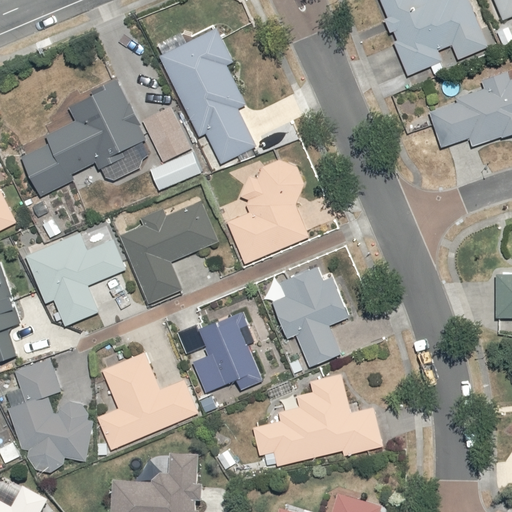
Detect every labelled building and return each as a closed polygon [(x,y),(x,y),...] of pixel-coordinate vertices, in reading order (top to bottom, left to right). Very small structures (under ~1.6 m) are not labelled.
[(390,19),(401,42),(397,44),(414,78),(451,60),(446,51),(458,46),(465,59),(494,45),(472,0),(385,0),(393,18),(390,19)] [(511,0),(501,0),(510,21),(511,20),(511,0)] [(219,31),(165,56),(205,139),(211,136),(225,164),(260,147),(241,107),(248,104),(229,64),(234,62),(219,31)] [(467,107),(438,116),(447,149),(473,141),(475,147),(511,135),(511,78),(511,77),(490,84),(491,88),(464,96),(467,107)] [(57,144),(29,158),(46,194),(79,178),(77,174),(101,162),(110,181),(164,155),(167,161),(153,167),(165,192),(206,173),(174,107),(145,121),(128,86),(78,110),(83,121),(53,135),(57,144)] [(257,211),(233,223),(250,266),(313,240),(299,205),(310,184),(310,182),(310,180),(310,178),(309,176),(309,174),(308,173),(307,171),(306,169),(305,167),(304,166),(303,164),(301,163),(299,162),(298,161),(296,160),(294,159),(292,159),(290,158),(288,158),(286,158),(284,158),(282,159),(280,159),(278,160),(276,161),(275,162),(273,163),(271,164),(270,165),(269,167),(268,168),(250,193),(257,211)] [(0,233),(22,223),(5,189),(0,187),(0,233)] [(150,225),(126,234),(153,303),(186,290),(175,261),(221,243),(206,204),(175,216),(173,210),(148,220),(150,225)] [(86,234),(32,256),(52,305),(59,301),(69,325),(101,312),(90,285),(129,269),(116,239),(92,249),(86,234)] [(0,362),(20,355),(9,325),(23,320),(1,260),(0,260),(0,362)] [(294,297),(278,304),(293,340),(302,336),(316,369),(347,356),(335,326),(354,318),(338,279),(328,283),(323,271),(289,285),(294,297)] [(511,274),(502,275),(502,317),(511,317),(511,274)] [(243,316),(206,331),(216,356),(200,363),(213,393),(239,382),(242,389),(268,379),(243,316)] [(166,348),(109,370),(123,406),(103,414),(117,451),(205,418),(189,374),(178,379),(166,348)] [(79,350),(23,370),(28,388),(10,394),(28,448),(33,457),(34,459),(34,460),(35,462),(36,463),(37,464),(38,466),(39,467),(40,468),(42,469),(43,470),(44,470),(46,471),(47,471),(49,472),(51,472),(52,472),(54,472),(55,472),(57,471),(59,471),(60,470),(62,470),(63,469),(64,468),(65,467),(67,466),(68,464),(69,463),(69,462),(70,460),(71,459),(71,457),(92,461),(101,411),(79,350)] [(265,455),(268,454),(270,467),(282,465),(348,451),(349,455),(387,446),(379,406),(357,411),(349,374),(317,381),(319,389),(283,397),(288,419),(259,425),(265,455)] [(159,486),(120,483),(117,511),(204,511),(207,479),(201,478),(204,441),(181,439),(180,455),(176,455),(174,476),(160,475),(159,486)] [(46,511),(53,501),(27,487),(15,507),(0,498),(0,511),(46,511)] [(292,511),(284,510),(282,511),(389,511),(343,498),(339,511),(292,511)]
